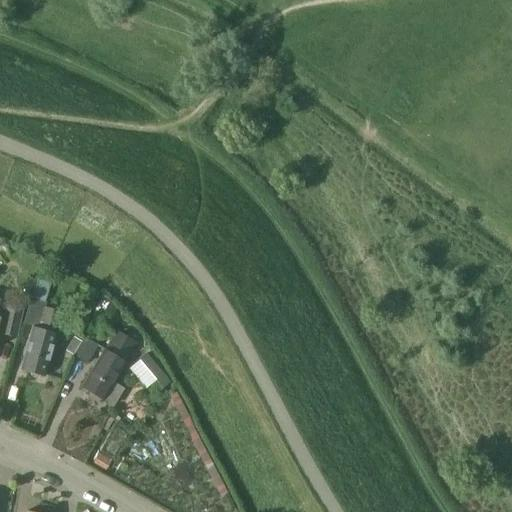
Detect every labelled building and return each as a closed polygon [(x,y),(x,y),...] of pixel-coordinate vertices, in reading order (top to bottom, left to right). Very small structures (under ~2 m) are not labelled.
[(30,377),(37,379),(39,377),(42,378),(62,312),(44,307),(45,303),(30,299),(22,324),(32,327),(19,371),(29,374),(30,377)] [(0,335),(16,339),(23,308),(5,304),(4,309),(0,307),(1,301),(0,301),(0,335)] [(87,398),(95,403),(100,401),(101,401),(102,400),(112,383),(136,343),(115,330),(80,388),(87,393),(87,398)] [(71,356),(85,365),(97,347),(83,338),(71,356)] [(146,354),(128,369),(145,389),(150,385),(157,393),(170,382),(146,354)] [(123,389),(112,383),(102,400),(113,407),(123,389)]
